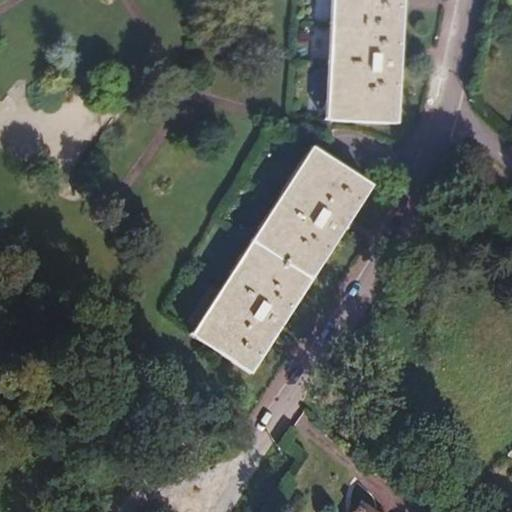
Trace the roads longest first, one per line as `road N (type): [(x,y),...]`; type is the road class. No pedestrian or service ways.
road 1 (motorway): [(243,511),(378,236),(473,0)]
road 2 (motorway): [(346,0),(147,511)]
road 3 (residential): [(243,474),(424,199),(457,95)]
